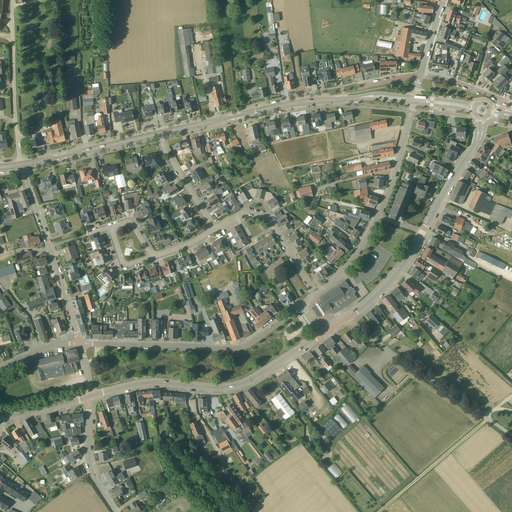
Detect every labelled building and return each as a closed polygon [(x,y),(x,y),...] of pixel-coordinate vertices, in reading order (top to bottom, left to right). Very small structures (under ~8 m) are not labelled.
[(432,13),(433,7),(419,5),(418,9),(415,8),(415,12),(432,13)] [(476,5),(473,14),(477,16),(481,7),(476,5)] [(457,13),(454,11),(449,10),(448,15),(461,20),(466,21),(467,19),(461,17),(462,16),(457,15),(457,13)] [(415,21),(427,25),(429,17),(421,14),(417,13),(410,11),(407,18),(410,19),(408,23),(413,25),(415,21)] [(460,23),(461,20),(448,15),(446,21),(454,24),(454,21),(460,23)] [(394,56),(408,58),(409,53),(411,38),(420,40),(425,41),(427,33),(422,32),(402,27),(400,36),(397,36),(396,40),(400,41),(398,49),(396,49),(394,56)] [(457,31),(449,28),(444,27),(442,32),(455,36),(457,31)] [(180,47),(194,45),(191,28),(178,30),(180,47)] [(491,41),(490,42),(496,46),(498,45),(501,47),(508,38),(504,35),(506,32),(500,28),(491,41)] [(454,39),(455,36),(442,32),(440,38),(448,40),(449,38),(454,39)] [(282,43),(285,60),(291,59),(287,40),(282,41),(283,43),(282,43)] [(219,71),(219,72),(222,72),(221,66),(217,67),(213,41),(199,43),(200,48),(204,48),(208,74),(217,73),(217,71),(219,71)] [(446,42),(445,46),(446,46),(449,47),(462,52),(463,48),(460,47),(446,42)] [(481,62),(483,55),(478,54),(477,58),(474,57),(467,55),(465,62),(470,63),(469,70),(475,72),(478,61),(481,62)] [(373,66),(373,63),(363,65),(363,64),(361,64),(359,55),(357,56),(360,66),(361,71),(364,70),(364,73),(374,71),(373,66)] [(442,57),(439,57),(434,56),(434,60),(433,60),(432,67),(440,68),(441,61),(442,57)] [(396,61),(389,61),(389,58),(380,58),(380,61),(380,67),(380,72),(386,72),(386,68),(396,68),(396,63),(396,61)] [(447,70),(449,59),(445,58),(445,62),(441,61),(440,68),(447,70)] [(504,65),(504,64),(509,59),(508,58),(504,62),(504,61),(500,65),(502,66),(504,65)] [(489,80),(492,77),(492,76),(497,71),(494,68),(495,66),(492,64),(493,62),(489,59),(483,65),(488,70),(483,75),(489,80)] [(349,76),(347,67),(341,69),(339,63),(339,61),(335,62),(335,64),(336,71),(337,76),(342,75),(342,77),(349,76)] [(359,71),(358,66),(357,65),(347,67),(349,76),(355,74),(354,72),(359,71)] [(500,91),(508,82),(503,76),(509,70),(504,65),(502,66),(497,71),(501,75),(493,84),(500,91)] [(242,73),(244,81),(250,80),(248,67),(246,67),(246,70),(242,70),(243,73),(242,73)] [(185,78),(195,76),(194,68),(184,69),(185,78)] [(278,93),(277,85),(274,85),(272,77),(275,76),(273,68),(265,69),(267,78),(269,86),(270,86),(270,90),(271,90),(272,94),(278,93)] [(311,86),(310,81),(308,69),(300,71),(301,79),(302,79),(303,83),(304,83),(305,87),(311,86)] [(67,111),(77,110),(75,85),(74,85),(73,77),(72,77),(71,70),(65,70),(65,77),(66,77),(67,89),(65,89),(67,111)] [(330,75),(329,71),(325,72),(325,71),(324,72),(323,70),(317,71),(318,74),(318,75),(319,80),(324,79),(324,81),(331,80),(330,75)] [(294,89),(292,81),(290,81),(289,76),(284,77),(285,82),(284,82),(285,86),(286,86),(287,91),(294,89)] [(135,85),(121,87),(121,91),(128,90),(128,94),(136,93),(136,92),(137,92),(137,87),(135,87),(135,85)] [(226,102),(225,97),(225,96),(222,97),(220,90),(219,86),(211,88),(215,107),(222,106),(222,103),(226,102)] [(266,97),(265,92),(265,89),(256,91),(256,93),(251,94),(252,100),(260,98),(260,99),(266,97)] [(93,105),(93,98),(92,91),(92,90),(88,91),(88,95),(83,95),(84,99),(83,99),(84,106),(91,105),(93,105)] [(196,112),(194,106),(196,106),(195,102),(191,103),(190,101),(188,101),(187,97),(183,98),(186,111),(189,110),(190,113),(196,112)] [(181,110),(180,104),(181,104),(180,100),(175,101),(175,99),(169,100),(171,109),(175,108),(175,111),(181,110)] [(168,113),(167,107),(168,107),(167,103),(163,104),(163,102),(156,103),(158,112),(161,111),(162,115),(168,113)] [(156,113),(155,108),(154,104),(142,107),(144,116),(145,115),(145,118),(153,116),(152,114),(156,113)] [(134,120),(132,111),(122,113),(121,110),(116,111),(116,112),(113,112),(115,122),(121,121),(120,120),(123,120),(124,123),(134,120)] [(94,126),(94,112),(87,113),(88,117),(85,118),(87,126),(85,127),(87,136),(93,134),(92,130),(95,129),(94,126)] [(352,119),(352,117),(351,112),(342,114),(343,119),(343,120),(340,120),(341,128),(345,127),(344,121),(352,119)] [(105,132),(104,127),(104,125),(105,125),(105,121),(103,121),(102,114),(99,113),(96,113),(94,115),(94,120),(96,120),(97,126),(99,133),(105,132)] [(320,122),(319,115),(319,114),(311,115),(312,120),(312,123),(317,123),(318,131),(319,131),(319,132),(325,131),(324,121),(320,122)] [(335,122),(335,119),(334,114),(326,115),(327,120),(327,121),(324,121),(325,131),(325,130),(332,129),(331,123),(335,122)] [(297,123),(298,126),(299,132),(302,132),(302,133),(303,133),(303,136),(310,135),(307,120),(304,120),(304,117),(296,118),(297,123)] [(290,128),(289,124),(288,119),(280,121),(282,129),(283,129),(283,133),(290,131),(292,138),(296,137),(293,127),(290,128)] [(65,141),(64,136),(60,120),(51,122),(53,129),(47,130),(50,144),(65,141)] [(81,137),(78,124),(75,124),(75,120),(67,122),(68,129),(71,128),(73,138),(81,137)] [(370,131),(382,128),(387,127),(386,120),(381,121),(353,127),(347,128),(350,144),(372,140),(370,131)] [(433,129),(433,127),(435,122),(428,120),(427,124),(425,124),(426,122),(422,121),(422,123),(418,122),(416,128),(421,129),(421,130),(420,133),(427,135),(428,129),(427,129),(428,128),(433,129)] [(273,122),(265,123),(267,131),(272,130),(273,136),(280,134),(278,128),(275,128),(273,122)] [(259,143),(256,130),(255,126),(248,127),(250,132),(249,132),(249,136),(250,136),(251,141),(252,140),(253,145),(256,144),(259,143)] [(457,136),(465,137),(466,129),(458,128),(457,136)] [(225,140),(225,138),(224,133),(217,134),(220,147),(219,142),(222,141),(224,146),(227,145),(226,140),(225,140)] [(511,146),(511,143),(510,138),(508,133),(495,138),(497,143),(492,150),(498,155),(499,155),(501,157),(505,151),(503,149),(511,146)] [(40,146),(37,134),(34,135),(34,138),(30,139),(32,148),(40,146)] [(216,148),(220,147),(217,134),(211,136),(213,143),(206,144),(208,153),(213,151),(217,150),(216,148)] [(422,140),(422,139),(419,138),(418,140),(413,139),(411,145),(416,147),(419,148),(421,144),(425,145),(425,148),(429,149),(431,143),(427,142),(427,141),(422,140)] [(198,140),(198,139),(191,140),(193,149),(197,149),(199,155),(204,154),(203,147),(204,147),(202,139),(198,140)] [(237,139),(231,142),(235,148),(240,145),(237,139)] [(456,147),(457,143),(451,140),(449,144),(450,145),(448,149),(450,149),(448,153),(446,158),(453,161),(455,156),(456,157),(460,149),(456,147)] [(185,150),(183,143),(183,142),(175,144),(177,151),(182,150),(185,150)] [(371,151),(386,149),(385,143),(370,145),(371,151)] [(491,150),(488,148),(484,145),(479,153),(486,157),(489,160),(491,157),(490,157),(493,152),(490,150),(491,150)] [(371,153),(372,158),(378,157),(378,158),(393,155),(392,148),(387,149),(380,150),(371,152),(371,153)] [(412,162),(416,164),(419,158),(422,159),(423,156),(416,152),(414,155),(410,153),(407,160),(412,162)] [(485,165),(489,160),(486,157),(479,153),(475,158),(485,165)] [(156,170),(158,169),(162,166),(160,162),(155,154),(152,154),(144,156),(146,161),(146,166),(150,165),(152,168),(154,167),(156,170)] [(138,165),(136,159),(136,158),(132,159),(132,160),(125,162),(128,173),(142,170),(141,164),(138,165)] [(483,169),(477,163),(473,159),(470,163),(477,170),(475,173),(479,176),(482,178),(485,181),(490,175),(485,170),(483,169)] [(206,165),(209,163),(208,160),(195,166),(197,169),(191,172),(193,176),(192,176),(196,183),(206,177),(200,169),(206,165)] [(390,170),(390,169),(389,162),(363,168),(364,173),(365,175),(390,170)] [(346,173),(362,169),(360,163),(345,167),(346,173)] [(447,169),(449,166),(445,164),(443,167),(435,163),(431,172),(443,178),(444,176),(445,176),(448,170),(447,169)] [(118,176),(117,171),(116,166),(110,167),(110,168),(108,168),(107,168),(106,165),(102,166),(105,177),(108,176),(108,178),(109,178),(109,180),(114,179),(114,177),(115,176),(118,188),(126,186),(123,174),(118,176)] [(79,183),(80,185),(87,184),(87,181),(94,179),(92,170),(87,171),(87,170),(79,171),(81,179),(78,180),(79,183)] [(472,173),(470,172),(466,170),(462,177),(467,180),(467,181),(466,184),(467,185),(474,188),(475,185),(471,182),(473,179),(469,177),(470,177),(472,174),(471,174),(472,173)] [(161,186),(167,182),(171,180),(167,173),(164,174),(163,172),(155,177),(161,186)] [(75,182),(75,180),(73,175),(68,176),(68,174),(60,176),(62,186),(70,184),(70,183),(75,182)] [(423,185),(426,178),(420,176),(415,188),(414,193),(419,195),(418,196),(428,200),(432,189),(423,185)] [(54,183),(54,182),(53,177),(49,178),(47,178),(47,179),(41,180),(44,193),(48,192),(49,191),(50,190),(51,193),(60,191),(58,182),(54,183)] [(204,195),(212,190),(208,183),(213,180),(211,177),(200,184),(205,181),(207,184),(202,187),(199,188),(204,195)] [(99,192),(103,192),(102,187),(100,179),(94,181),(96,189),(99,188),(99,192)] [(383,180),(378,179),(374,179),(373,184),(366,183),(365,180),(358,181),(359,183),(356,184),(357,190),(359,190),(360,189),(367,188),(367,186),(377,188),(382,188),(383,180)] [(411,183),(409,182),(407,181),(405,182),(404,184),(403,183),(401,187),(400,187),(398,190),(397,190),(396,190),(398,191),(397,194),(395,194),(396,195),(395,198),(394,197),(393,198),(395,198),(394,202),(392,201),(392,202),(393,202),(392,206),(391,205),(390,205),(392,206),(390,209),(389,209),(390,210),(389,213),(390,214),(389,215),(388,216),(389,217),(390,217),(389,218),(402,223),(403,219),(402,218),(403,215),(405,215),(403,214),(404,211),(406,212),(406,211),(405,211),(406,207),(408,208),(408,207),(406,207),(407,203),(409,204),(409,203),(410,200),(411,200),(409,199),(411,196),(412,197),(412,196),(411,195),(412,192),(414,193),(415,188),(411,187),(411,185),(411,183)] [(466,184),(464,183),(459,181),(453,193),(450,200),(458,204),(459,202),(462,204),(466,197),(462,195),(467,185),(466,184)] [(497,188),(489,184),(489,188),(491,189),(490,190),(495,192),(497,188)] [(170,196),(174,194),(178,191),(174,185),(169,188),(167,185),(162,189),(166,195),(168,193),(170,196)] [(298,189),(301,199),(312,196),(310,187),(298,189)] [(211,207),(223,199),(220,195),(224,193),(220,188),(213,192),(214,195),(207,200),(211,207)] [(250,199),(253,197),(252,188),(247,191),(246,190),(242,193),(247,201),(250,199)] [(259,199),(261,190),(257,189),(257,190),(252,188),(253,197),(257,198),(259,199)] [(374,197),(371,196),(367,195),(367,188),(360,189),(359,190),(359,203),(367,203),(368,203),(371,204),(376,205),(378,200),(378,199),(374,197)] [(265,200),(271,193),(265,192),(266,191),(261,190),(259,199),(262,199),(262,200),(265,200)] [(487,195),(487,194),(477,190),(469,206),(490,216),(496,204),(488,200),(485,199),(487,195)] [(23,199),(27,198),(25,191),(1,198),(3,206),(8,205),(10,212),(5,213),(6,218),(12,217),(11,216),(18,214),(17,210),(16,205),(15,202),(17,201),(18,203),(20,202),(20,204),(24,203),(23,199)] [(245,202),(247,201),(242,193),(239,195),(239,196),(237,197),(241,205),(246,202),(245,202)] [(267,204),(267,203),(269,206),(277,201),(274,197),(274,198),(272,195),(271,193),(265,200),(267,204)] [(140,196),(139,195),(137,195),(136,198),(131,198),(131,200),(124,201),(125,210),(132,209),(131,205),(133,205),(137,206),(140,196)] [(186,203),(184,200),(182,197),(179,199),(177,196),(170,200),(174,205),(176,204),(179,207),(186,203)] [(230,199),(237,210),(240,208),(233,197),(230,199)] [(305,203),(316,206),(319,197),(306,199),(305,203)] [(30,206),(28,200),(27,198),(23,199),(24,203),(20,204),(20,202),(18,203),(17,201),(15,202),(16,205),(17,210),(18,214),(11,216),(12,217),(6,218),(7,223),(13,221),(13,220),(20,218),(18,210),(30,206)] [(141,220),(150,213),(146,208),(150,206),(146,201),(140,205),(142,208),(138,211),(139,213),(137,214),(141,220)] [(272,212),(280,208),(278,205),(279,205),(277,201),(269,206),(270,208),(272,212)] [(227,212),(224,208),(222,203),(217,206),(219,209),(214,212),(217,218),(227,212)] [(51,215),(52,219),(63,216),(61,210),(58,204),(49,207),(51,214),(51,215)] [(123,213),(121,208),(120,204),(118,205),(117,205),(109,207),(112,216),(120,214),(120,213),(123,213)] [(496,204),(489,219),(501,225),(509,209),(496,204)] [(106,218),(105,213),(103,206),(92,210),(95,219),(98,218),(99,220),(100,220),(100,221),(103,220),(102,219),(106,218)] [(186,220),(189,218),(193,216),(189,209),(188,210),(186,207),(179,211),(181,215),(182,214),(186,220)] [(94,222),(90,213),(92,212),(91,209),(89,208),(83,210),(82,212),(83,214),(80,215),(83,224),(86,223),(86,225),(94,222)] [(370,213),(365,211),(357,209),(355,215),(349,213),(348,217),(359,220),(360,217),(367,220),(370,213)] [(356,238),(360,232),(354,229),(354,228),(359,220),(348,217),(330,211),(325,219),(356,238)] [(281,227),(288,222),(287,219),(288,218),(285,214),(282,216),(283,218),(277,221),(281,227)] [(312,220),(320,225),(323,220),(316,215),(312,220)] [(455,221),(447,218),(443,216),(440,223),(460,230),(461,229),(468,232),(471,226),(469,225),(469,224),(463,221),(464,219),(457,216),(455,221)] [(150,233),(161,229),(157,217),(148,220),(149,224),(147,224),(150,233)] [(187,227),(188,229),(191,233),(194,231),(194,232),(198,229),(200,227),(196,221),(195,221),(194,218),(186,223),(188,226),(187,227)] [(284,232),(292,227),(290,225),(293,223),(291,220),(288,222),(281,227),(284,232)] [(68,233),(67,230),(70,229),(68,223),(65,224),(64,221),(54,225),(56,230),(58,230),(60,236),(68,233)] [(232,237),(242,231),(238,225),(226,232),(227,235),(230,233),(232,237)] [(445,229),(443,228),(438,226),(435,232),(443,235),(443,233),(448,236),(450,232),(445,230),(445,229)] [(351,248),(338,236),(341,233),(334,227),(334,228),(333,227),(330,230),(333,233),(329,238),(345,253),(351,248)] [(236,243),(245,237),(242,231),(232,237),(229,238),(230,241),(234,239),(236,243)] [(299,238),(297,236),(298,235),(295,231),(292,233),(293,234),(287,238),(291,243),(299,238)] [(322,238),(313,232),(309,237),(317,244),(322,238)] [(33,247),(33,245),(40,243),(38,237),(34,238),(34,237),(31,238),(30,234),(23,236),(25,244),(28,243),(29,248),(33,247)] [(103,238),(102,238),(101,236),(97,237),(96,234),(89,236),(91,242),(94,241),(96,249),(106,246),(103,238)] [(452,234),(450,240),(463,244),(465,238),(452,234)] [(170,242),(169,236),(164,238),(163,235),(154,238),(157,245),(163,243),(164,244),(170,242)] [(272,246),(276,244),(271,235),(265,239),(270,247),(272,251),(274,250),(272,246)] [(239,249),(244,246),(248,244),(245,237),(236,243),(232,244),(234,247),(237,245),(239,249)] [(294,249),(302,244),(300,241),(303,240),(301,237),(299,238),(291,243),(294,249)] [(439,240),(437,239),(433,237),(429,245),(436,248),(437,245),(439,246),(438,249),(441,250),(448,253),(447,254),(450,255),(453,247),(454,245),(448,242),(447,245),(444,243),(439,241),(439,240)] [(226,241),(223,243),(221,239),(219,241),(218,239),(215,241),(221,251),(223,254),(230,249),(226,241)] [(266,255),(268,253),(266,250),(270,247),(265,239),(259,242),(264,251),(266,255)] [(216,254),(221,251),(215,241),(212,243),(213,244),(211,246),(214,251),(211,252),(215,258),(218,257),(216,254)] [(260,253),(264,251),(259,242),(253,245),(260,258),(262,257),(260,253)] [(78,257),(75,250),(74,245),(64,248),(66,253),(65,253),(66,255),(64,256),(66,261),(78,257)] [(344,253),(337,246),(336,247),(333,245),(330,248),(333,252),(332,252),(330,250),(326,255),(328,257),(326,259),(332,264),(344,253)] [(215,258),(211,252),(209,254),(205,247),(200,250),(206,260),(211,257),(213,260),(215,258)] [(252,251),(253,251),(250,247),(245,250),(242,252),(244,256),(247,254),(250,259),(255,256),(252,251)] [(301,260),(311,254),(309,251),(308,252),(305,247),(303,249),(304,251),(297,255),(301,260)] [(451,255),(459,259),(463,252),(453,247),(450,255),(451,255)] [(430,254),(432,250),(427,248),(421,258),(425,261),(453,278),(459,268),(447,261),(446,263),(430,254)] [(98,266),(102,264),(107,262),(106,260),(110,259),(107,252),(104,253),(103,250),(93,253),(98,266)] [(201,264),(206,260),(200,250),(194,254),(198,260),(196,262),(200,268),(202,266),(201,264)] [(19,262),(28,259),(26,253),(17,256),(19,262)] [(480,259),(489,263),(492,258),(482,253),(480,259)] [(304,265),(312,260),(311,258),(313,256),(311,254),(301,260),(304,265)] [(196,266),(195,263),(193,258),(190,259),(189,256),(183,258),(186,267),(189,266),(189,268),(196,266)] [(41,258),(36,260),(36,258),(33,258),(35,264),(34,264),(35,267),(39,266),(39,267),(47,264),(45,258),(41,259),(41,258)] [(183,268),(186,267),(183,258),(177,260),(178,263),(175,264),(177,272),(183,270),(183,268)] [(281,266),(288,277),(294,273),(288,262),(285,264),(281,258),(274,262),(278,268),(281,266)] [(429,265),(423,261),(419,258),(415,264),(423,270),(424,268),(426,270),(429,265)] [(465,258),(464,261),(463,263),(475,269),(477,265),(465,258)] [(492,258),(489,263),(496,267),(497,266),(498,264),(499,261),(497,260),(492,258)] [(175,272),(173,267),(171,262),(164,264),(164,266),(161,267),(164,276),(175,272)] [(70,266),(71,270),(72,274),(70,274),(72,280),(80,278),(78,271),(76,264),(74,265),(74,263),(70,264),(71,266),(70,266)] [(326,272),(332,269),(326,263),(319,267),(321,270),(318,272),(323,279),(327,277),(326,275),(327,274),(326,272)] [(14,268),(13,264),(0,268),(0,277),(16,272),(14,268)] [(162,277),(160,273),(159,268),(156,269),(155,267),(152,268),(152,269),(148,271),(152,282),(159,280),(158,278),(162,277)] [(426,277),(434,282),(440,272),(433,267),(426,277)] [(109,282),(110,282),(113,278),(112,277),(115,274),(112,272),(113,271),(111,268),(108,270),(106,268),(99,275),(103,279),(104,278),(109,282)] [(424,275),(418,271),(414,268),(409,274),(419,281),(421,278),(422,279),(424,275)] [(149,280),(147,277),(146,272),(142,273),(142,272),(135,274),(136,277),(135,277),(138,287),(138,288),(139,288),(140,288),(141,288),(142,287),(142,286),(142,285),(150,283),(149,280)] [(319,281),(323,279),(318,272),(315,274),(314,272),(310,275),(313,280),(316,279),(317,281),(318,280),(319,281)] [(43,299),(44,303),(53,300),(55,299),(52,289),(49,290),(45,275),(37,278),(43,299)] [(132,289),(132,282),(132,277),(128,277),(128,276),(121,276),(121,283),(118,283),(118,290),(121,290),(121,289),(132,289)] [(413,285),(410,282),(407,279),(401,285),(410,293),(412,291),(416,295),(421,289),(415,283),(413,285)] [(181,284),(186,300),(194,298),(189,282),(181,284)] [(342,291),(338,286),(338,285),(319,298),(320,300),(316,303),(317,303),(313,305),(314,306),(311,308),(318,318),(321,316),(322,317),(325,315),(325,316),(351,298),(347,293),(348,292),(346,289),(342,291)] [(451,293),(455,296),(459,291),(458,290),(452,287),(452,291),(451,293)] [(397,288),(391,292),(399,302),(404,297),(401,293),(397,288)] [(5,297),(8,294),(9,294),(6,291),(0,295),(0,307),(3,311),(11,306),(5,297)] [(243,312),(240,305),(232,308),(230,305),(227,306),(226,303),(228,302),(226,298),(229,297),(227,291),(215,296),(214,295),(215,298),(218,305),(222,316),(223,316),(232,342),(240,339),(233,320),(236,318),(235,316),(243,312)] [(278,297),(283,305),(287,303),(288,304),(293,301),(288,292),(282,296),(282,295),(278,297)] [(436,301),(434,303),(438,305),(442,298),(439,296),(440,296),(435,292),(430,298),(436,301)] [(91,293),(89,294),(84,295),(89,310),(96,308),(91,293)] [(395,317),(399,323),(408,316),(402,308),(398,311),(395,307),(396,306),(388,295),(381,301),(391,313),(388,315),(392,320),(395,317)] [(83,307),(82,303),(81,298),(71,301),(79,325),(87,323),(86,320),(87,319),(85,313),(84,313),(82,307),(83,307)] [(240,305),(243,312),(247,310),(246,308),(248,307),(244,298),(239,300),(240,305)] [(45,306),(44,303),(43,299),(28,304),(30,310),(45,306)] [(57,303),(54,304),(53,300),(44,303),(45,306),(48,305),(50,312),(59,309),(58,308),(59,308),(58,306),(57,303)] [(280,311),(275,304),(272,306),(271,304),(268,306),(267,306),(264,309),(265,311),(271,317),(270,315),(273,313),(274,315),(280,311)] [(407,304),(404,307),(410,315),(414,312),(407,304)] [(382,313),(380,310),(377,306),(367,314),(373,322),(374,321),(376,325),(384,319),(380,314),(382,313)] [(265,311),(262,314),(256,307),(253,310),(264,323),(271,317),(265,311)] [(259,327),(264,323),(253,310),(249,312),(255,319),(253,321),(259,327)] [(91,319),(102,317),(101,311),(90,312),(90,315),(90,316),(90,319),(91,319)] [(90,316),(90,315),(90,312),(85,313),(87,319),(86,320),(87,323),(79,325),(82,335),(84,335),(85,339),(91,339),(91,332),(90,322),(91,322),(91,319),(90,319),(90,316)] [(440,323),(431,314),(424,322),(434,330),(435,328),(439,332),(444,327),(439,324),(440,323)] [(55,327),(56,328),(57,333),(65,330),(62,321),(58,323),(57,318),(50,320),(52,328),(55,327)] [(222,332),(217,318),(209,320),(214,335),(212,335),(215,342),(224,338),(222,331),(222,332)] [(49,339),(47,335),(41,319),(34,321),(42,342),(49,339)] [(159,339),(159,331),(165,331),(166,320),(153,319),(152,338),(159,339)] [(422,330),(419,326),(419,325),(415,319),(411,322),(416,328),(414,329),(419,336),(424,333),(422,330)] [(127,331),(126,321),(122,321),(116,321),(115,324),(115,330),(118,330),(118,339),(123,339),(123,333),(125,333),(125,331),(127,331)] [(123,333),(123,339),(138,339),(138,332),(138,325),(138,321),(126,321),(127,331),(125,331),(125,333),(123,333)] [(93,322),(92,322),(91,322),(90,322),(91,332),(91,339),(101,338),(101,326),(98,326),(98,325),(93,326),(93,322)] [(177,339),(177,329),(181,329),(181,324),(177,323),(177,325),(169,325),(168,339),(177,339)] [(253,332),(252,330),(248,323),(242,326),(245,332),(242,333),(244,338),(245,338),(249,336),(253,332)] [(392,337),(400,330),(396,325),(388,332),(392,337)] [(113,338),(112,331),(106,331),(106,326),(101,326),(101,338),(113,338)] [(26,334),(24,329),(23,328),(20,329),(19,327),(13,329),(18,343),(26,340),(24,335),(26,334)] [(205,336),(206,328),(194,328),(194,340),(200,340),(200,336),(205,336)] [(356,345),(358,343),(356,340),(353,337),(354,337),(351,334),(350,335),(347,332),(343,336),(348,342),(351,340),(356,345)] [(338,363),(339,363),(342,367),(346,363),(347,365),(356,358),(351,353),(350,353),(345,347),(343,344),(341,345),(343,349),(339,352),(335,347),(333,345),(335,344),(330,337),(323,343),(328,349),(329,351),(333,357),(334,356),(338,363)] [(322,353),(325,351),(320,345),(314,349),(321,359),(319,361),(325,369),(326,369),(328,371),(331,368),(329,366),(331,364),(326,357),(325,358),(322,353)] [(79,361),(78,356),(76,349),(66,352),(55,354),(55,356),(32,362),(37,382),(65,375),(74,372),(72,363),(79,361)] [(314,359),(313,357),(310,353),(304,357),(308,364),(308,363),(311,367),(315,363),(317,365),(320,363),(316,357),(314,359)] [(287,370),(275,379),(278,383),(294,402),(301,396),(295,389),(294,390),(289,383),(294,380),(287,370)] [(369,374),(360,384),(374,398),(384,388),(369,374)] [(335,386),(330,380),(319,388),(324,394),(335,386)] [(306,387),(301,390),(305,396),(311,392),(306,387)] [(250,389),(244,394),(256,408),(262,403),(260,400),(250,389)] [(148,398),(151,412),(151,415),(153,415),(151,397),(153,397),(152,392),(152,391),(136,393),(136,398),(139,407),(144,406),(143,398),(148,398)] [(160,398),(160,393),(160,391),(152,392),(153,397),(151,397),(153,415),(155,415),(153,399),(160,398)] [(186,404),(185,395),(163,393),(164,401),(172,401),(172,403),(176,404),(176,402),(180,403),(179,404),(186,404)] [(240,401),(242,400),(238,393),(232,397),(236,403),(240,408),(241,411),(244,414),(247,412),(245,409),(245,408),(240,401)] [(130,408),(131,412),(136,411),(135,407),(136,406),(135,402),(134,402),(133,398),(132,394),(125,395),(126,400),(126,404),(127,404),(128,408),(130,408)] [(304,426),(279,394),(268,403),(271,407),(274,405),(278,410),(275,412),(280,418),(282,417),(292,429),(291,430),(294,432),(295,433),(304,426)] [(120,401),(119,401),(118,397),(112,398),(115,411),(122,409),(120,401)] [(109,412),(115,411),(112,398),(106,400),(107,404),(106,404),(109,412)] [(200,413),(209,411),(208,406),(207,406),(207,402),(206,402),(206,399),(199,399),(199,407),(200,413)] [(248,401),(244,403),(247,409),(252,406),(250,401),(248,402),(248,401)] [(304,402),(298,407),(303,413),(309,408),(304,402)] [(244,422),(245,422),(232,404),(226,408),(238,426),(239,426),(242,430),(247,426),(244,422)] [(238,428),(229,415),(226,410),(216,414),(220,420),(224,417),(226,420),(225,421),(227,424),(228,423),(233,431),(238,428)] [(111,430),(106,416),(105,411),(98,413),(105,432),(111,430)] [(60,421),(59,417),(54,418),(53,414),(46,416),(48,424),(60,421)] [(67,438),(68,437),(76,436),(81,434),(81,427),(83,427),(83,422),(82,414),(61,416),(62,425),(63,425),(63,427),(64,427),(64,430),(65,430),(67,438)] [(33,427),(28,418),(22,422),(31,437),(37,434),(38,436),(45,432),(40,424),(33,427)] [(331,418),(319,429),(330,441),(342,430),(331,418)] [(195,439),(196,445),(204,441),(202,435),(203,435),(197,421),(189,425),(195,439)] [(147,439),(143,422),(137,423),(139,435),(136,435),(137,440),(140,440),(140,441),(147,439)] [(242,430),(247,438),(252,434),(250,431),(250,430),(248,426),(247,426),(244,429),(242,430)] [(216,438),(221,435),(217,429),(212,432),(216,438)] [(24,440),(20,434),(17,430),(12,433),(16,440),(18,438),(21,442),(18,444),(23,450),(25,453),(29,450),(27,447),(28,447),(24,440)] [(226,433),(224,433),(224,434),(221,435),(222,439),(225,437),(228,443),(231,441),(226,432),(226,433)] [(248,443),(250,442),(248,440),(249,440),(247,438),(243,433),(241,434),(245,439),(246,442),(247,441),(248,443)] [(71,447),(80,445),(79,440),(77,441),(76,436),(68,437),(69,441),(70,441),(71,447)] [(59,439),(59,437),(53,439),(54,442),(55,446),(56,452),(60,451),(60,447),(63,447),(62,440),(61,440),(61,439),(59,439)] [(12,443),(9,441),(5,438),(1,443),(4,445),(3,446),(9,450),(11,448),(11,447),(12,446),(10,445),(12,443)] [(221,449),(229,446),(229,445),(227,441),(219,445),(221,449)] [(261,457),(250,442),(248,443),(260,459),(261,457)] [(39,444),(33,448),(36,452),(42,449),(39,444)] [(18,454),(22,451),(17,446),(14,449),(18,454)] [(99,461),(108,460),(107,455),(110,455),(109,449),(102,450),(103,453),(99,454),(99,461)] [(28,456),(25,453),(23,450),(22,451),(18,454),(23,460),(28,456)] [(71,454),(68,455),(68,456),(65,457),(69,464),(75,461),(78,459),(77,458),(80,456),(77,450),(71,454)] [(239,451),(236,453),(244,465),(249,463),(248,460),(245,461),(242,456),(243,456),(240,450),(239,451)] [(125,470),(137,467),(135,458),(123,462),(124,465),(123,465),(124,467),(125,470)] [(65,474),(64,474),(69,482),(76,478),(80,475),(78,471),(79,471),(77,467),(71,471),(69,468),(63,471),(65,474)] [(119,482),(120,482),(126,479),(122,472),(115,475),(112,470),(104,474),(106,478),(107,478),(112,486),(111,487),(118,483),(119,482)] [(11,483),(3,478),(0,482),(0,486),(6,491),(11,483)] [(19,488),(11,483),(6,491),(14,496),(19,488)] [(237,485),(233,488),(237,493),(241,489),(237,485)] [(20,488),(14,496),(17,497),(18,495),(25,499),(29,494),(20,488)] [(117,500),(126,493),(124,491),(122,492),(120,489),(113,495),(117,500)] [(144,490),(137,495),(141,500),(148,495),(144,490)] [(11,502),(2,497),(0,501),(0,507),(6,510),(11,502)] [(140,511),(141,511),(135,501),(129,505),(132,509),(130,510),(131,511),(140,511)]
